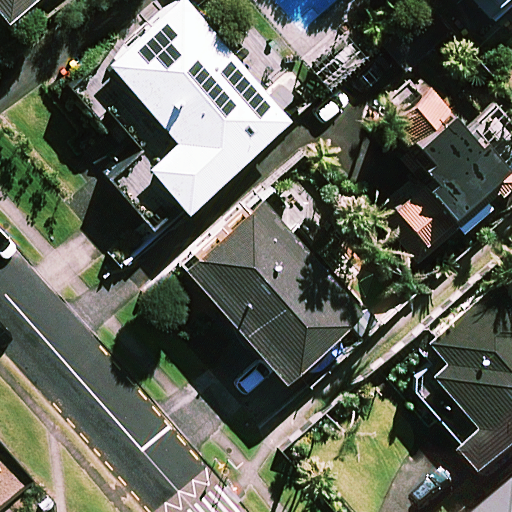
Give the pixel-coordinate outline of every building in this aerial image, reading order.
[(16,0),(0,0),(0,7),(3,11),(16,0)] [(283,112),(186,0),(169,0),(72,84),(105,122),(115,113),(141,142),(108,171),(154,223),(283,112)] [(493,0),(476,0),(483,8),(493,0)] [(444,36),(423,9),(382,40),(402,67),(444,36)] [(326,88),(369,49),(347,25),(304,64),(326,88)] [(445,234),(431,220),(445,207),(456,220),(511,169),(421,71),(373,115),(420,166),(388,196),(420,230),(387,260),(406,281),(409,278),(418,289),(436,273),(421,256),(445,234)] [(354,302),(258,192),(182,258),(278,369),(354,302)] [(443,355),(411,381),(451,430),(445,435),(484,483),(511,459),(511,300),(494,279),(426,334),(443,355)] [(511,511),(511,491),(487,511),(511,511)]
